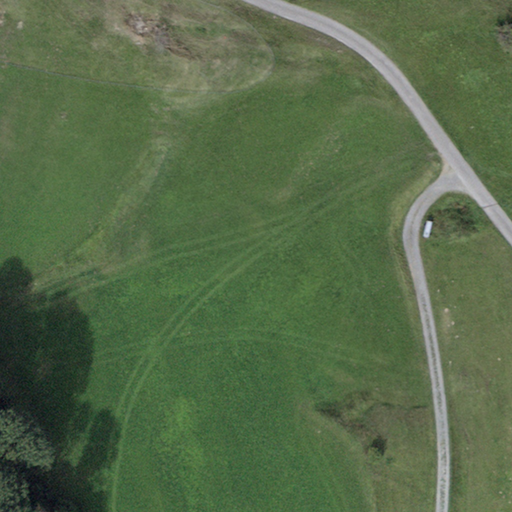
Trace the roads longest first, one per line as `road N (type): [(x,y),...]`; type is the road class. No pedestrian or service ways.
road 1 (track): [(473,170),(428,203),(412,229),(448,450),(445,511)]
road 2 (residential): [(511,220),(368,51),(262,0)]
